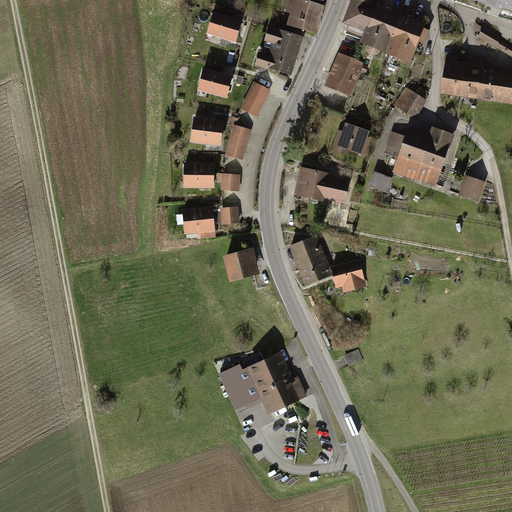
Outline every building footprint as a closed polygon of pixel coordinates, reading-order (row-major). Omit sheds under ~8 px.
[(323,7),(297,0),(291,0),(284,27),(316,35),(323,7)] [(368,6),(353,0),(344,23),(364,30),(358,47),(386,58),(401,19),(368,6)] [(503,5),(505,0),(487,0),(486,5),(501,11),(503,5)] [(511,0),(505,0),(503,5),(511,8),(511,0)] [(239,22),(213,15),(208,33),(234,40),(239,22)] [(426,26),(401,19),(386,58),(412,66),(420,44),(426,46),(430,33),(424,31),(426,26)] [(502,38),(484,27),(478,37),(511,56),(511,45),(501,39),(502,38)] [(269,28),(263,47),(298,56),(304,38),(269,28)] [(298,56),(263,47),(259,46),(254,66),(291,76),(298,56)] [(366,62),(339,52),(326,86),(353,96),(366,62)] [(458,56),(447,55),(441,94),(511,104),(511,73),(483,69),(484,59),(476,58),(476,63),(457,61),(458,56)] [(229,77),(203,71),(199,89),(225,95),(229,77)] [(269,90),(255,83),(242,108),(256,115),(269,90)] [(429,98),(407,86),(395,106),(417,119),(429,98)] [(224,121),(194,117),(190,142),(220,146),(224,121)] [(376,136),(343,122),(340,129),(337,128),(327,151),(336,155),(339,147),(366,158),(376,136)] [(252,130),(233,124),(224,155),(243,160),(252,130)] [(431,125),(427,135),(422,152),(444,159),(452,133),(431,125)] [(427,135),(407,129),(392,172),(414,178),(422,152),(427,135)] [(444,159),(422,152),(414,178),(436,186),(444,159)] [(215,164),(183,163),(183,188),(214,188),(215,164)] [(350,180),(299,168),(293,193),(347,206),(350,180)] [(393,179),(373,173),(368,189),(388,195),(393,179)] [(240,175),(222,175),(221,192),(239,193),(240,175)] [(489,185),(466,176),(458,195),(482,204),(489,185)] [(213,206),(181,209),(183,234),(197,233),(198,240),(217,238),(213,206)] [(237,207),(220,208),(221,224),(238,223),(237,207)] [(316,235),(290,245),(305,285),(331,276),(328,266),(316,235)] [(252,249),(223,257),(230,285),(260,276),(252,249)] [(366,287),(360,259),(328,266),(331,276),(333,288),(343,285),(345,292),(366,287)] [(284,352),(250,367),(271,415),(305,400),(284,352)]
